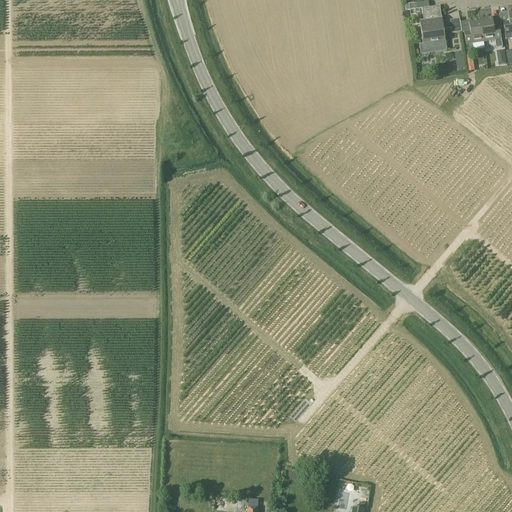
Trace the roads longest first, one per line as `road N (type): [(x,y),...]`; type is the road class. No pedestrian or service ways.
road 1 (tertiary): [(176,0),(216,106),(245,150),(291,200),(451,334),(511,416)]
road 2 (track): [(7,0),(9,511)]
road 3 (track): [(392,317),(486,208)]
road 4 (track): [(392,317),(301,422)]
